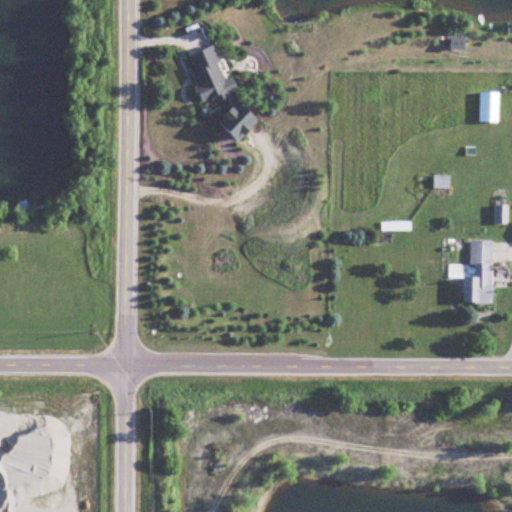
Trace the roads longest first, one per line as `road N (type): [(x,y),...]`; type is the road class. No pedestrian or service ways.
road 1 (residential): [(124,511),(127,0)]
road 2 (tertiary): [(511,369),(0,367)]
